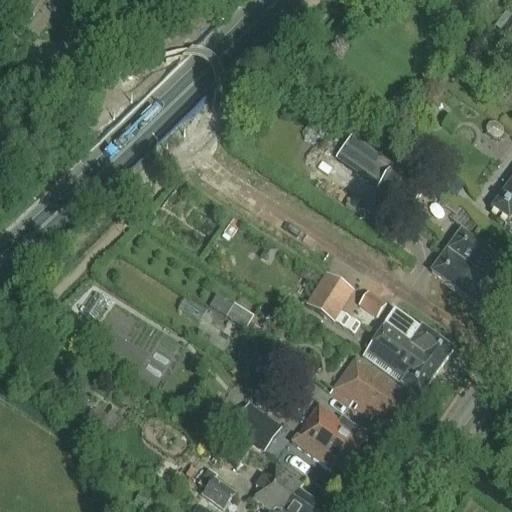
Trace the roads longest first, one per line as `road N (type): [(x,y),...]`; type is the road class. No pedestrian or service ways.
road 1 (trunk): [(0,269),(280,0)]
road 2 (secondary): [(391,511),(511,343)]
road 3 (residential): [(0,34),(25,52),(62,55),(129,0)]
